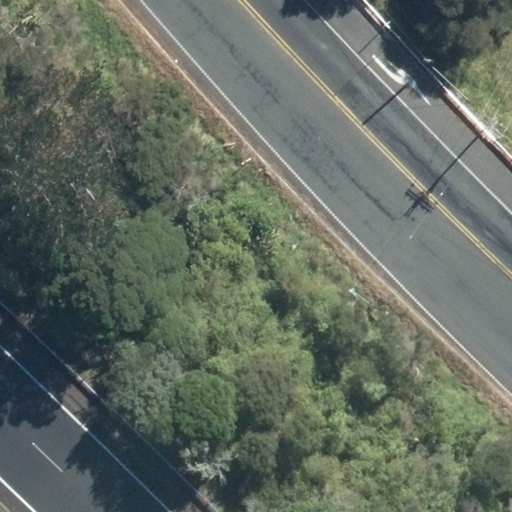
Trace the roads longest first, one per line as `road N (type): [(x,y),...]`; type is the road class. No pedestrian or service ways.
road 1 (secondary): [(511,287),(244,0)]
road 2 (motorway): [(0,381),(125,511)]
